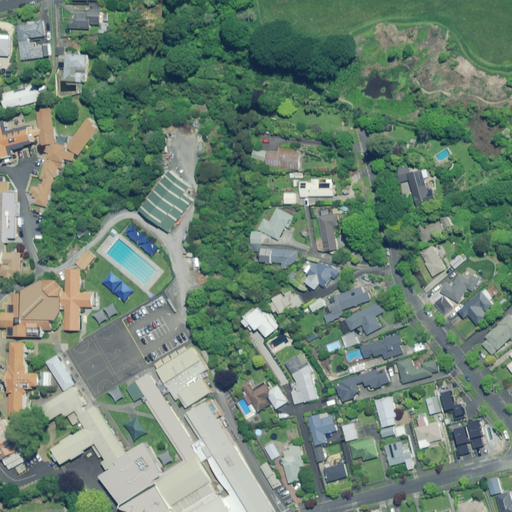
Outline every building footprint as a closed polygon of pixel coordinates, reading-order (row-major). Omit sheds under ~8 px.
[(78,13),(72,19),(71,28),(93,29),(93,24),(104,25),(105,3),(92,2),(92,14),(78,13)] [(46,37),(45,23),(36,24),(36,22),(29,23),(29,25),(17,26),(21,60),(50,57),(49,45),(34,47),(33,42),(41,41),(40,37),(46,37)] [(0,35),(0,56),(9,57),(10,36),(0,35)] [(56,56),(58,56),(58,69),(65,70),(65,82),(87,83),(87,74),(77,73),(77,68),(87,69),(88,52),(66,52),(66,48),(57,47),(56,56)] [(42,101),(38,85),(26,88),(26,90),(15,93),(14,91),(0,94),(0,97),(3,110),(42,101)] [(64,169),(66,162),(70,164),(71,160),(75,161),(77,153),(81,156),(103,126),(90,117),(68,147),(57,144),(52,108),(37,110),(43,151),(47,152),(41,179),(44,180),(43,184),(40,184),(39,187),(33,186),(31,194),(34,195),(33,197),(36,198),(35,204),(48,207),(55,178),(57,178),(60,168),(64,169)] [(6,124),(0,125),(0,151),(3,161),(13,159),(10,149),(36,142),(33,129),(9,136),(6,124)] [(268,151),(254,150),(253,161),(267,162),(267,167),(301,170),(302,154),(268,151)] [(403,183),(412,181),(418,209),(434,206),(426,170),(412,173),(411,167),(400,170),(403,183)] [(141,211),(167,231),(197,192),(172,172),(141,211)] [(300,183),(301,198),(309,198),(309,197),(335,196),(334,180),(329,180),(329,183),(321,183),(320,179),(313,180),(313,182),(300,183)] [(0,288),(2,289),(2,267),(8,267),(8,279),(25,279),(25,254),(8,254),(8,229),(24,230),(24,215),(11,215),(11,183),(0,182),(0,288)] [(295,193),(285,193),(285,205),(295,204),(295,193)] [(259,230),(271,236),(279,240),(286,227),(289,228),(295,217),(277,208),(270,222),(266,220),(259,230)] [(340,226),(339,214),(319,217),(322,240),(324,252),(337,250),(334,227),(340,226)] [(442,219),(443,221),(420,230),(426,243),(448,234),(447,230),(455,227),(451,216),(442,219)] [(74,233),(77,239),(92,230),(89,224),(74,233)] [(271,236),(259,230),(258,232),(252,232),(251,252),(261,252),(262,244),(270,245),(271,236)] [(443,261),(435,246),(422,253),(427,263),(426,264),(433,277),(451,268),(447,259),(443,261)] [(279,268),(288,269),(296,262),(297,251),(264,249),(263,263),(267,263),(267,265),(272,265),(272,263),(283,264),(279,268)] [(96,257),(87,250),(76,263),(85,270),(96,257)] [(469,265),(460,255),(451,264),(460,274),(469,265)] [(323,264),(320,262),(318,265),(315,263),(312,267),(309,265),(304,271),(310,275),(305,283),(315,290),(319,284),(324,287),(332,277),(335,279),(340,273),(325,262),(323,264)] [(83,270),(68,270),(67,293),(65,293),(65,309),(67,309),(66,331),(82,331),(82,308),(95,308),(95,294),(83,293),(83,270)] [(470,280),(460,274),(453,287),(447,283),(441,292),(459,303),(468,289),(473,292),(480,280),(472,276),(470,280)] [(54,331),(54,324),(59,323),(65,313),(65,309),(65,293),(65,289),(58,281),(45,281),(25,292),(25,295),(15,294),(14,305),(10,305),(10,313),(4,313),(3,329),(10,329),(10,337),(44,338),(44,331),(54,331)] [(371,301),(365,285),(334,296),(336,303),(327,306),(329,309),(322,312),(326,324),(344,317),(342,311),(371,301)] [(280,291),(281,294),(273,299),(274,302),(269,305),(274,313),(277,312),(279,315),(289,310),(292,308),(293,310),(303,305),(296,293),(293,295),(289,286),(280,291)] [(493,299),(486,290),(458,312),(464,319),(469,315),(478,327),(490,318),(486,313),(494,306),(490,301),(493,299)] [(325,306),(321,299),(309,306),(313,313),(325,306)] [(383,313),(378,303),(338,324),(344,335),(362,326),(367,335),(382,328),(376,317),(383,313)] [(279,328),(261,306),(242,322),(247,328),(251,325),(256,331),(259,329),(267,338),(279,328)] [(511,316),(508,312),(505,316),(507,317),(486,338),(488,339),(482,345),(493,356),(511,337),(511,316)] [(358,344),(354,333),(342,338),(346,349),(358,344)] [(403,344),(400,335),(360,347),(364,359),(374,356),(375,357),(383,355),(384,360),(403,354),(400,345),(403,344)] [(33,342),(17,342),(16,419),(31,419),(32,388),(43,388),(43,373),(32,373),(33,342)] [(213,373),(197,347),(165,366),(190,406),(213,393),(204,378),(213,373)] [(286,362),(296,380),(298,390),(291,392),(294,405),(307,402),(307,403),(320,401),(312,370),(302,353),(286,362)] [(79,385),(61,354),(50,361),(68,391),(79,385)] [(397,362),(401,374),(386,378),(390,391),(410,386),(409,382),(433,375),(432,373),(439,371),(436,360),(422,364),(424,368),(415,371),(412,358),(397,362)] [(368,369),(366,363),(348,369),(350,375),(368,369)] [(54,371),(45,371),(45,385),(53,386),(54,371)] [(203,457),(154,375),(141,382),(190,465),(203,457)] [(259,386),(256,382),(245,388),(249,395),(244,397),(249,406),(253,404),(258,412),(273,405),(276,410),(289,403),(279,385),(270,389),(267,382),(259,386)] [(89,403),(81,388),(47,408),(55,423),(89,403)] [(455,411),(450,388),(434,392),(435,397),(426,399),(430,415),(442,412),(443,414),(455,411)] [(397,417),(392,397),(375,401),(382,428),(396,425),(394,418),(397,417)] [(272,511),(206,402),(188,413),(247,511),(272,511)] [(134,459),(102,407),(86,417),(93,429),(58,449),(67,465),(102,444),(117,469),(134,459)] [(320,420),(319,415),(308,418),(315,446),(326,443),(324,435),(336,432),(332,416),(320,420)] [(428,426),(426,417),(417,420),(419,428),(415,429),(421,449),(430,447),(429,443),(442,440),(437,423),(428,426)] [(29,458),(5,419),(0,421),(0,446),(13,468),(29,458)] [(455,449),(466,446),(467,450),(477,448),(474,434),(472,435),(468,422),(464,423),(463,419),(448,423),(455,449)] [(358,439),(354,424),(342,427),(346,442),(358,439)] [(396,435),(394,427),(380,431),(382,439),(396,435)] [(378,457),(373,439),(350,445),(354,459),(363,457),(364,461),(378,457)] [(405,454),(401,441),(384,445),(390,467),(406,462),(408,471),(414,469),(410,452),(405,454)] [(280,456),(273,444),(265,448),(272,461),(280,456)] [(303,456),(300,444),(289,447),(290,450),(283,452),(285,458),(282,459),(289,484),(303,480),(300,468),(304,467),(301,456),(303,456)] [(134,459),(117,469),(107,475),(129,508),(128,510),(130,511),(131,511),(204,511),(223,501),(215,486),(177,508),(162,484),(170,479),(153,447),(134,459)] [(327,461),(324,447),(314,450),(317,463),(327,461)] [(218,484),(203,460),(170,479),(162,484),(177,508),(215,486),(218,484)] [(283,485),(269,462),(261,466),(275,489),(283,485)] [(348,477),(344,464),(326,469),(330,482),(348,477)] [(502,493),(499,479),(488,481),(491,495),(502,493)] [(511,511),(511,499),(510,492),(496,496),(500,511),(511,511)] [(236,511),(228,498),(223,501),(204,511),(236,511)] [(459,511),(487,511),(487,509),(485,509),(483,501),(468,505),(468,503),(458,505),(459,511)]
